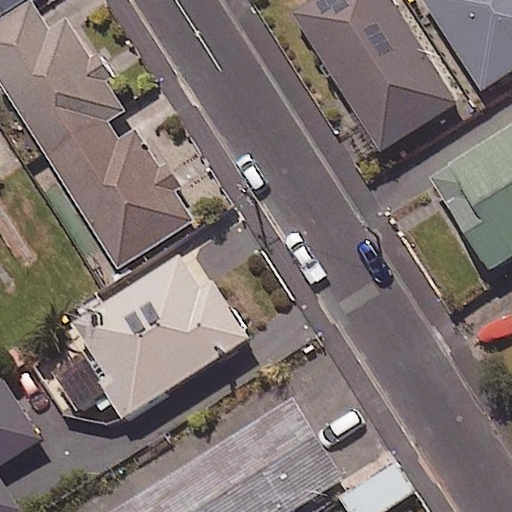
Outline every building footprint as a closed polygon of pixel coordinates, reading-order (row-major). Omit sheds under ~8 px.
[(0,0),(0,22),(34,0),(0,0)] [(463,110),(393,0),(331,0),(300,20),(387,158),(463,110)] [(511,81),(511,0),(423,0),(421,2),(486,99),(511,81)] [(39,4),(0,27),(0,82),(121,280),(202,231),(182,197),(190,192),(175,167),(165,173),(142,135),(123,147),(110,127),(132,113),(116,87),(122,84),(105,56),(96,62),(72,23),(56,33),(39,4)] [(511,139),(437,187),(496,278),(511,267),(511,139)] [(208,297),(187,263),(72,333),(127,425),(256,347),(221,289),(208,297)] [(0,474),(46,445),(8,385),(0,390),(0,511),(20,511),(0,479),(0,474)] [(306,511),(348,486),(299,407),(132,511),(306,511)] [(395,511),(418,497),(398,466),(344,502),(350,511),(395,511)]
